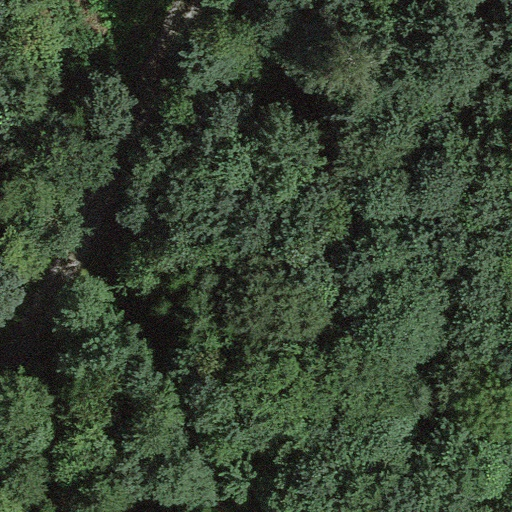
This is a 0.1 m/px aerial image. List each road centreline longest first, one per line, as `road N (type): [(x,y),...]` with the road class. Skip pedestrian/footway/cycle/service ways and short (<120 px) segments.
road 1 (track): [(0,387),(92,233),(191,0)]
road 2 (track): [(234,511),(134,272),(92,233)]
